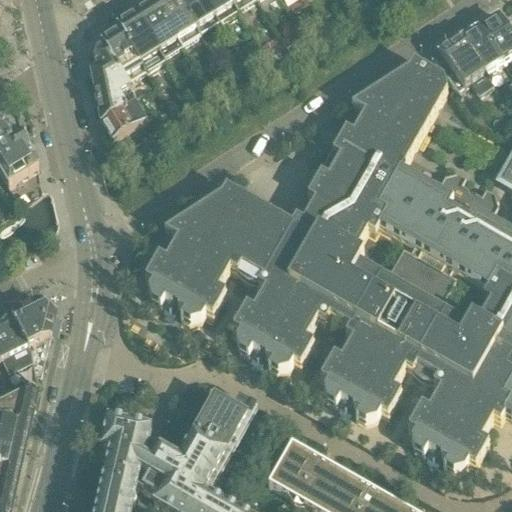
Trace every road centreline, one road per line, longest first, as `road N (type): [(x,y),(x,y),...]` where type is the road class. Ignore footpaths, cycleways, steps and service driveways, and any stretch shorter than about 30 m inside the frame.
road 1 (residential): [(479,0),(92,248)]
road 2 (residential): [(455,511),(210,376),(168,380),(84,354)]
road 3 (residential): [(92,248),(54,82)]
road 4 (residential): [(47,511),(84,354)]
